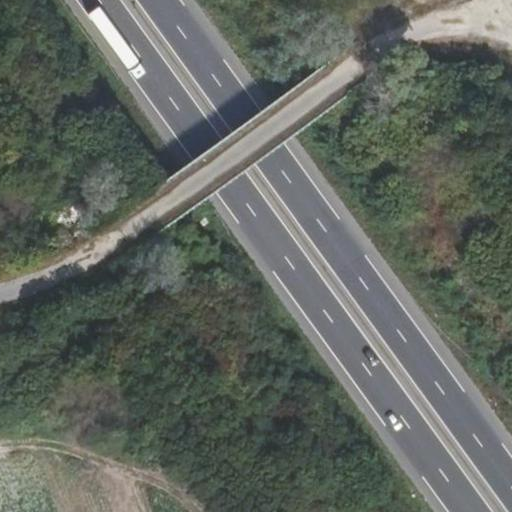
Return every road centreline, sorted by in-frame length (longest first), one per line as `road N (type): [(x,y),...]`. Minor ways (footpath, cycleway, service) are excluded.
road 1 (motorway): [(102,0),(472,511)]
road 2 (motorway): [(511,486),(171,0)]
road 3 (unclassified): [(0,291),(52,275),(122,236),(385,45),(443,34),(511,52)]
